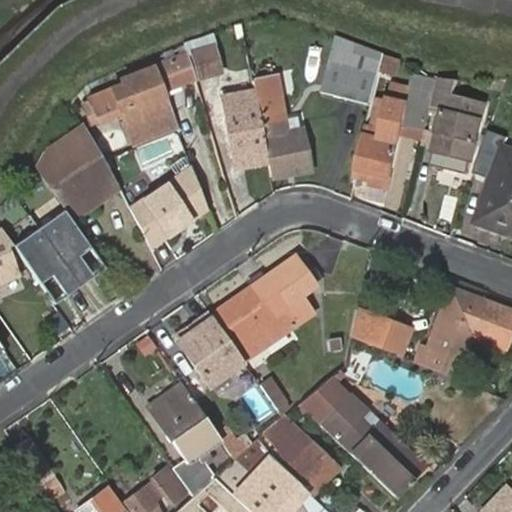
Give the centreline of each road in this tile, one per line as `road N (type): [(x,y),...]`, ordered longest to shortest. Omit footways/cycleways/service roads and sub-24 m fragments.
road 1 (residential): [(511,286),(308,208),(275,213),(0,402)]
road 2 (residential): [(511,415),(419,511)]
